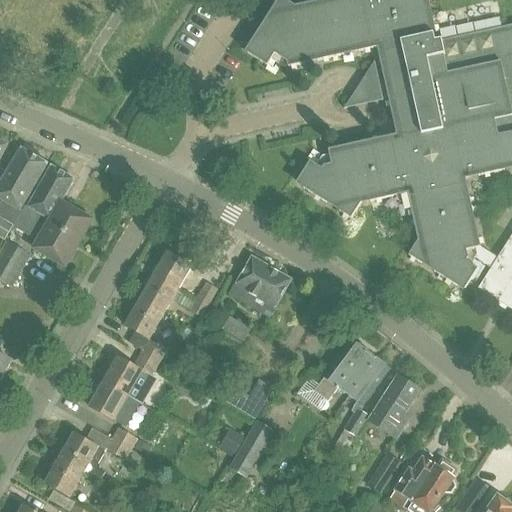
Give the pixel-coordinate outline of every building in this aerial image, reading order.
[(479,289),(511,310),(511,236),(498,258),(481,248),(466,180),(511,169),(511,24),(438,41),(428,0),(325,0),(295,7),(284,0),(278,0),(245,52),(267,67),(275,55),(287,63),(288,68),(377,48),(396,135),(328,150),(331,165),(324,166),(322,170),(310,162),(296,184),(351,219),(360,205),(408,194),(418,241),(409,256),(464,291),(478,269),(466,262),(468,258),(492,268),(479,289)] [(0,238),(5,242),(13,227),(26,206),(23,205),(47,164),(21,149),(0,184),(0,200),(2,201),(0,203),(0,238)] [(34,249),(65,267),(92,221),(61,203),(75,180),(51,166),(28,207),(26,206),(13,227),(29,236),(41,216),(50,221),(34,249)] [(0,252),(0,280),(12,288),(30,256),(6,242),(0,252)] [(155,274),(179,289),(192,267),(167,253),(155,274)] [(230,295),(270,318),(292,280),(252,257),(230,295)] [(139,301),(163,316),(179,289),(155,274),(139,301)] [(207,284),(197,300),(205,304),(209,307),(219,291),(207,284)] [(12,320),(0,313),(0,336),(19,347),(41,309),(24,299),(12,320)] [(205,304),(197,300),(190,313),(201,319),(209,307),(205,304)] [(139,356),(158,368),(168,351),(150,340),(163,316),(139,301),(125,326),(148,340),(139,356)] [(221,333),(242,345),(251,330),(229,317),(221,333)] [(180,340),(191,346),(197,336),(186,330),(180,340)] [(348,395),(376,358),(368,351),(367,348),(360,343),(357,344),(353,340),(314,392),(329,402),(339,388),(348,395)] [(0,382),(12,362),(0,354),(0,382)] [(104,381),(138,401),(150,380),(152,380),(158,368),(139,356),(133,367),(118,358),(104,381)] [(335,446),(346,453),(355,438),(356,438),(369,417),(359,411),(363,406),(391,370),(376,358),(348,395),(357,402),(353,407),(353,408),(352,412),(354,413),(343,429),(344,430),(335,446)] [(368,421),(396,440),(410,418),(405,414),(420,391),(398,376),(368,421)] [(225,403),(254,420),(273,389),(258,380),(249,396),(233,388),(225,403)] [(114,421),(127,428),(140,403),(138,402),(138,401),(104,381),(89,408),(114,422),(114,421)] [(156,385),(144,405),(151,409),(163,389),(156,385)] [(229,469),(247,479),(274,432),(256,422),(229,469)] [(119,428),(113,439),(133,451),(134,448),(139,440),(125,431),(119,428)] [(244,436),(231,428),(220,446),(234,454),(244,436)] [(74,434),(60,459),(84,473),(100,482),(105,473),(96,468),(105,453),(98,449),(74,434)] [(152,447),(139,440),(134,448),(147,455),(152,447)] [(367,486),(381,495),(401,463),(387,454),(367,486)] [(403,509),(408,511),(430,511),(443,494),(451,494),(456,487),(453,480),(454,479),(452,478),(457,470),(442,460),(437,468),(423,458),(414,472),(410,470),(395,492),(395,491),(389,500),(403,509)] [(60,459),(45,484),(55,490),(70,498),(84,473),(60,459)] [(456,507),(462,511),(474,511),(490,489),(475,477),(456,507)] [(370,511),(377,502),(375,501),(365,496),(355,511),(370,511)] [(511,511),(511,510),(511,507),(498,497),(487,511),(511,511)] [(370,511),(381,511),(384,507),(377,502),(370,511)]
